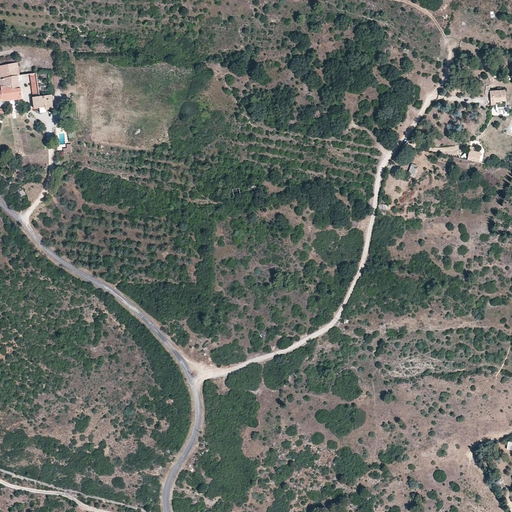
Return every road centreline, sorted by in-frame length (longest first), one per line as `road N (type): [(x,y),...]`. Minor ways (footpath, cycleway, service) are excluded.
road 1 (unclassified): [(190,381),(295,345),(325,329),(343,306),(363,261),(378,170),(419,118),(449,53),(430,15),(397,0)]
road 2 (unclassified): [(190,381),(147,321),(50,252),(0,202)]
road 3 (unclassified): [(166,511),(167,487),(196,426),(190,381)]
